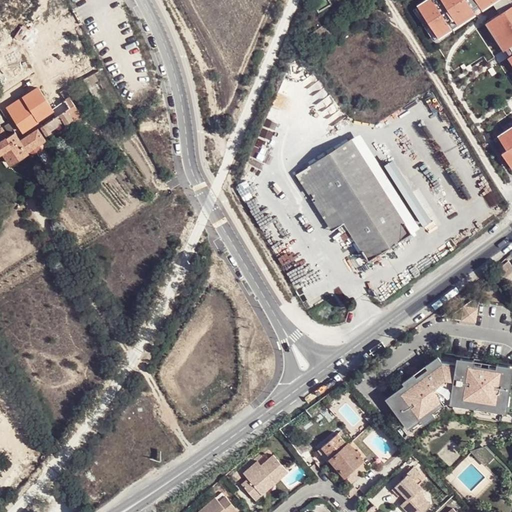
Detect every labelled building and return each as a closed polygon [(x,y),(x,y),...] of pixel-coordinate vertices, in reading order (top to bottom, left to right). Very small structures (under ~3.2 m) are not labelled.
[(511,0),(431,0),(413,11),(432,40),(491,1),(499,14),(491,20),(511,50),(511,125),(492,139),(511,168),(511,0)] [(309,50),(337,31),(333,24),(305,43),(309,50)] [(51,81),(75,66),(70,59),(47,74),(51,81)] [(23,131),(10,139),(0,144),(0,158),(2,162),(8,159),(10,162),(31,149),(32,151),(37,152),(44,148),(45,143),(43,141),(47,139),(44,134),(53,130),(52,128),(65,120),(67,122),(73,118),(70,112),(75,109),(68,97),(51,107),(41,88),(9,105),(23,131)] [(308,168),(352,140),(343,126),(283,165),(326,234),(343,223),(308,168)] [(0,144),(10,139),(3,127),(0,128),(0,144)] [(412,233),(352,140),(308,168),(343,223),(368,262),(412,233)] [(473,299),(453,314),(452,319),(475,323),(479,299),(473,299)] [(424,363),(427,367),(440,359),(436,354),(424,363)] [(386,396),(404,421),(416,413),(419,417),(430,409),(442,400),(439,397),(445,393),(446,394),(453,395),(467,396),(466,398),(489,401),(502,404),(511,404),(511,374),(506,373),(507,369),(493,367),(494,365),(486,364),(486,366),(479,365),(479,363),(471,362),(471,363),(458,361),(440,359),(427,367),(424,363),(418,368),(420,371),(414,375),(415,377),(404,384),(404,383),(386,396)] [(404,383),(404,384),(415,377),(414,375),(412,372),(401,380),(404,383)] [(446,400),(452,401),(453,395),(446,394),(445,393),(439,397),(442,400),(443,402),(446,400)] [(466,398),(467,396),(453,395),(452,401),(465,403),(466,398)] [(433,414),(430,409),(419,417),(422,421),(433,414)] [(323,448),(338,435),(335,432),(320,445),(323,448)] [(332,460),(347,446),(338,435),(323,448),(326,452),(332,458),(332,460)] [(362,461),(349,444),(347,446),(332,460),(344,476),(362,461)] [(315,450),(321,456),(326,452),(323,448),(320,445),(315,450)] [(476,454),(485,446),(473,448),(472,450),(476,454)] [(494,455),(485,446),(476,454),(485,463),(494,455)] [(321,456),(328,463),(332,460),(332,458),(326,452),(321,456)] [(264,455),(257,461),(262,466),(268,460),(264,455)] [(250,479),(254,484),(278,464),(272,457),(268,460),(262,466),(257,461),(244,472),(250,479)] [(362,461),(344,476),(349,483),(368,467),(362,461)] [(254,484),(246,490),(256,502),(265,495),(261,489),(271,481),(274,487),(287,476),(278,464),(254,484)] [(414,471),(399,486),(392,494),(398,500),(399,501),(401,499),(402,498),(405,500),(408,499),(416,507),(411,511),(427,511),(431,508),(419,495),(417,485),(421,480),(414,471)] [(242,485),(246,490),(254,484),(250,479),(242,485)] [(265,495),(274,487),(271,481),(261,489),(265,495)] [(221,511),(231,503),(226,497),(218,503),(214,497),(196,511),(221,511)] [(401,505),(402,507),(407,511),(411,511),(416,507),(408,499),(405,500),(402,504),(401,505)] [(231,503),(221,511),(236,511),(238,511),(231,503)]
